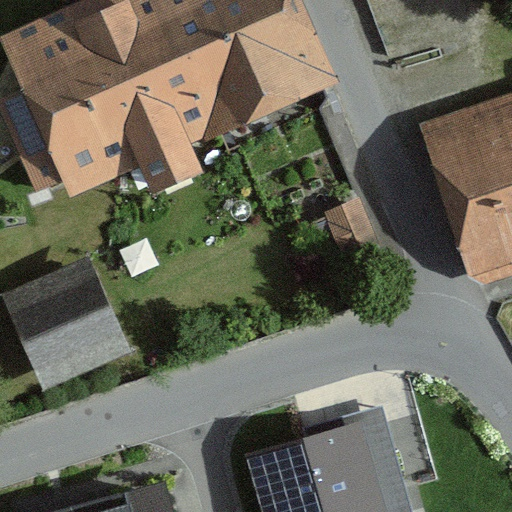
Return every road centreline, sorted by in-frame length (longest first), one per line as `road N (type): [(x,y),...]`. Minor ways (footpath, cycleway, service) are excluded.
road 1 (residential): [(447,313),(326,0)]
road 2 (residential): [(188,391),(447,313)]
road 3 (residential): [(0,451),(188,391)]
road 4 (residential): [(188,391),(222,511)]
